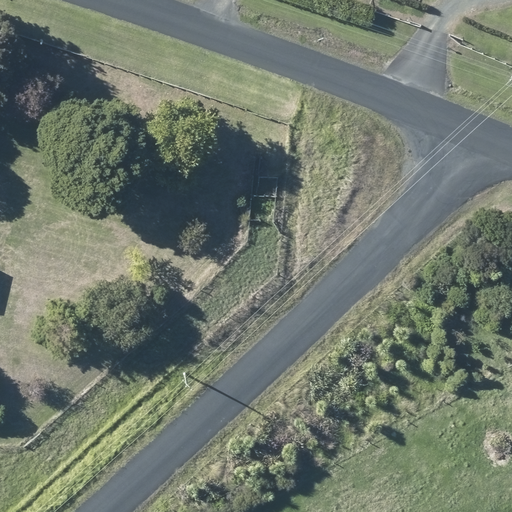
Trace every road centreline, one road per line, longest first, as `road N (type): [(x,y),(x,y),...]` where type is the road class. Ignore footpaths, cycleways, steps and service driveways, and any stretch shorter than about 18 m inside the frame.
road 1 (unclassified): [(478,129),(440,188),(335,296),(98,511)]
road 2 (unclassified): [(478,129),(122,0)]
